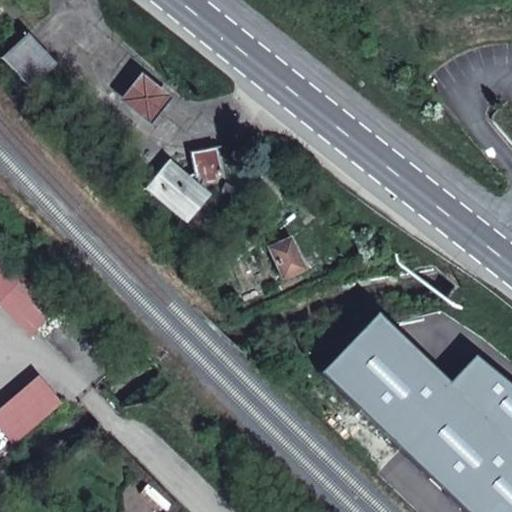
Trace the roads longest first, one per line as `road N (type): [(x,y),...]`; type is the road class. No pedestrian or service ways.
road 1 (primary): [(193,0),(511,253)]
road 2 (residential): [(125,428),(91,393),(0,340)]
road 3 (unknown): [(511,141),(489,122),(473,87),(486,57),(511,55)]
